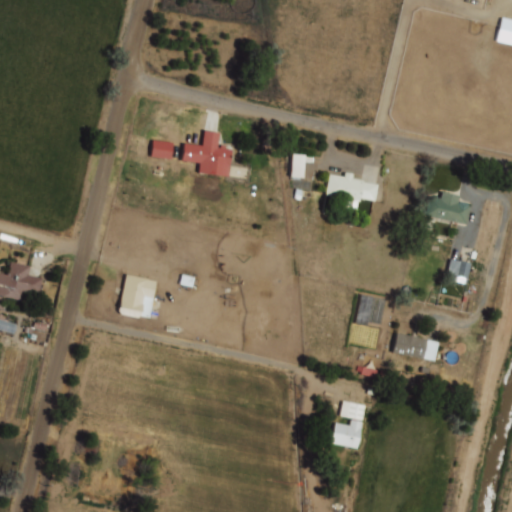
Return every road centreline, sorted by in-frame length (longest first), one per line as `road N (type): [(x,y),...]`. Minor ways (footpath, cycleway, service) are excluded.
road 1 (residential): [(23,511),(147,0)]
road 2 (residential): [(511,167),(127,78)]
